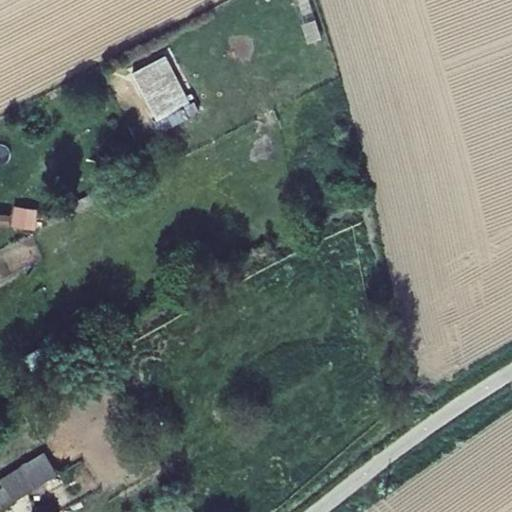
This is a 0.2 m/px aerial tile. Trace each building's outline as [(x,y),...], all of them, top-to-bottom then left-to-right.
[(133,72),(145,95),(178,79),(166,55),(133,72)] [(178,79),(145,95),(157,119),(189,102),(178,79)] [(17,204),(17,225),(41,225),(41,204),(17,204)] [(58,473),(44,451),(1,478),(5,486),(14,500),(42,483),(58,473)] [(64,484),(58,473),(42,483),(49,493),(64,484)] [(0,508),(14,500),(5,486),(0,488),(0,508)]
